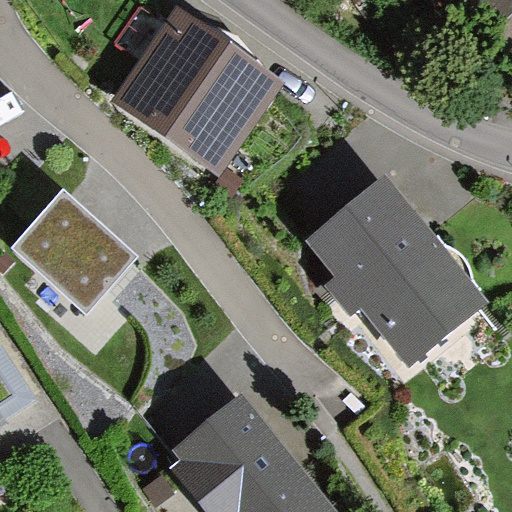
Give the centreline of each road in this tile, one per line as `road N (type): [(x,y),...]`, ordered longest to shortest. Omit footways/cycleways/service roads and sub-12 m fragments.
road 1 (residential): [(297,368),(121,153),(0,38)]
road 2 (residential): [(251,0),(419,113),(511,156)]
